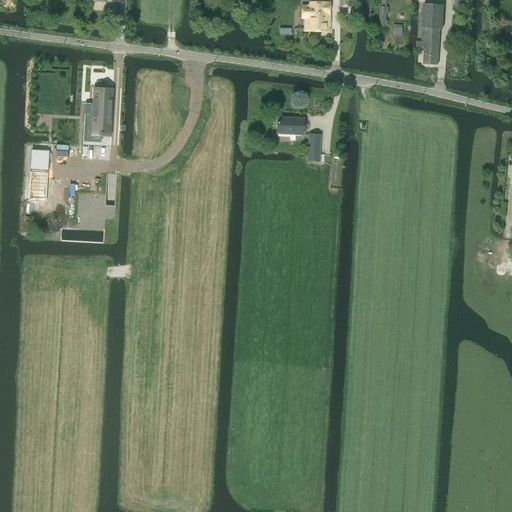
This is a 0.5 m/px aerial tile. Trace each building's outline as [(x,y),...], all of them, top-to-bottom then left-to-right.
[(340,0),(340,7),(351,7),(350,15),(357,15),(358,7),(352,7),(352,0),(340,0)] [(305,18),(305,31),(329,32),(330,3),(310,2),(310,6),(301,6),(301,18),(305,18)] [(422,42),(416,41),(416,48),(424,49),(423,63),(437,64),(439,30),(442,30),(443,5),(424,4),(422,42)] [(86,114),(84,141),(100,142),(101,135),(110,136),(112,90),(94,89),(93,105),(90,105),(90,104),(85,104),(84,114),(86,114)] [(277,117),(276,133),(302,135),(303,119),(277,117)] [(308,135),(307,157),(307,161),(318,162),(320,135),(308,135)] [(37,150),(28,150),(26,178),(29,178),(28,208),(41,209),(42,179),(35,178),(37,150)] [(78,193),(76,229),(104,230),(104,219),(114,220),(115,207),(104,206),(105,195),(78,193)]
